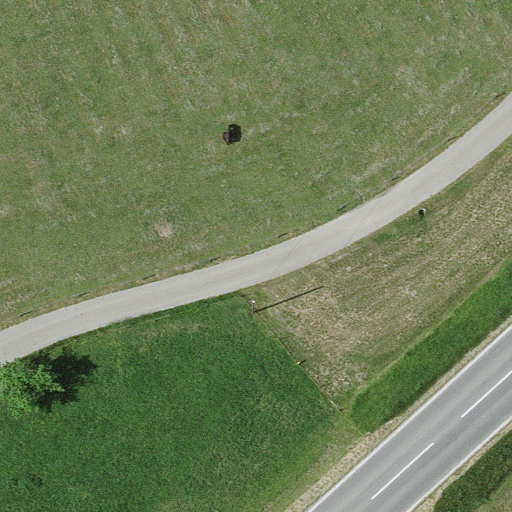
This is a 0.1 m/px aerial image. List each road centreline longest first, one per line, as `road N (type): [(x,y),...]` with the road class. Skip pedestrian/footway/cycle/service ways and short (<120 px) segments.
road 1 (residential): [(0,347),(116,297),(292,253),(417,192),(511,125)]
road 2 (secondary): [(346,511),(511,362)]
